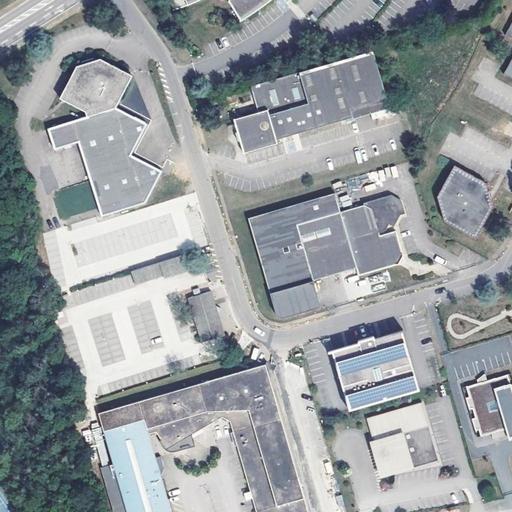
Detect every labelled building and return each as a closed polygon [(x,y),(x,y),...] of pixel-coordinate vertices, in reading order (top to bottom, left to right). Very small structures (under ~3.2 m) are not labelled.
[(171,0),(174,9),(184,5),(194,1),(195,0),(228,0),(242,19),(249,14),(258,9),(265,3),(269,0),(171,0)] [(511,22),(505,35),(511,38),(511,57),(503,74),(511,78),(511,22)] [(238,141),(240,140),(243,153),(277,143),(276,140),(353,117),(350,109),(386,98),(373,51),(252,86),(259,112),(234,119),(237,131),(236,132),(237,136),(238,141)] [(100,59),(76,66),(60,98),(85,111),(87,116),(48,129),(55,149),(73,143),(78,142),(90,180),(91,183),(101,216),(145,202),(161,171),(130,155),(147,124),(116,107),(132,76),(128,74),(100,59)] [(350,109),(353,117),(353,120),(390,109),(386,98),(350,109)] [(78,142),(73,143),(85,181),(90,180),(78,142)] [(485,182),(454,165),(437,197),(444,221),(475,238),(492,207),(489,194),(485,182)] [(101,216),(91,183),(86,184),(96,217),(101,216)] [(340,212),(335,193),(247,219),(275,315),(281,318),(320,307),(312,281),(313,280),(297,224),(340,212)] [(358,275),(398,264),(401,260),(403,256),(396,231),(380,235),(377,236),(376,233),(379,232),(385,230),(390,223),(394,226),(401,215),(405,213),(401,200),(390,194),(363,203),(363,205),(340,212),(297,224),(313,280),(356,268),(358,275)] [(182,255),(131,271),(135,284),(163,275),(164,278),(186,271),(182,255)] [(224,335),(218,314),(221,309),(215,305),(210,291),(200,294),(198,295),(195,296),(188,298),(190,306),(187,306),(190,315),(192,314),(201,342),(224,335)] [(395,346),(409,393),(421,390),(404,331),(380,338),(347,347),(334,351),(335,357),(351,410),(365,406),(352,358),(395,346)] [(152,347),(164,345),(163,337),(150,339),(149,333),(138,335),(141,352),(152,350),(152,347)] [(103,365),(123,357),(115,337),(105,341),(108,349),(98,352),(103,365)] [(352,358),(365,406),(409,393),(395,346),(352,358)] [(258,367),(98,413),(102,425),(103,430),(104,431),(143,419),(148,434),(159,431),(162,442),(163,444),(165,445),(167,446),(169,446),(171,446),(174,446),(222,417),(230,421),(239,454),(249,488),(250,491),(243,493),(245,500),(252,498),(252,499),(255,511),(307,511),(298,478),(265,365),(258,367)] [(511,384),(509,385),(506,375),(488,381),(468,386),(471,399),(466,400),(469,409),(474,408),(477,420),(473,422),(475,431),(480,430),(482,436),(492,434),(494,441),(507,437),(508,442),(511,440),(511,384)] [(471,399),(468,386),(463,388),(466,400),(471,399)] [(421,402),(366,418),(373,442),(374,448),(372,449),(379,475),(396,470),(395,468),(409,464),(410,468),(438,461),(421,402)] [(474,408),(469,409),(473,422),(477,420),(474,408)] [(170,511),(160,476),(148,434),(143,419),(104,431),(127,511),(170,511)] [(96,424),(90,426),(113,511),(121,511),(99,431),(103,430),(102,425),(97,426),(96,424)] [(163,444),(162,442),(164,451),(174,446),(171,446),(169,446),(167,446),(165,445),(163,444)]
